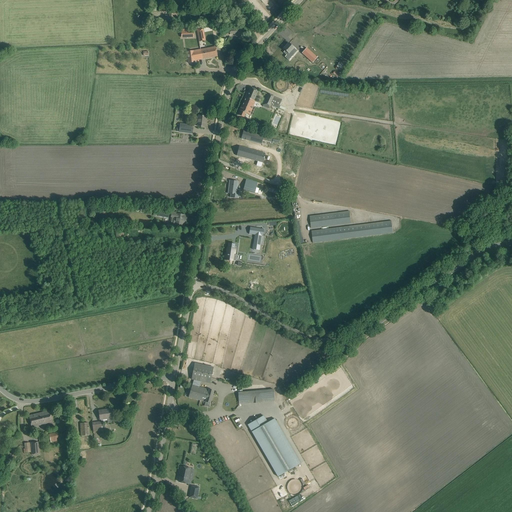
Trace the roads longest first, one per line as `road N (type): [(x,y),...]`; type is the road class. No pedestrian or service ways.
road 1 (unclassified): [(511,243),(475,255),(338,341),(303,336),(235,297),(191,283)]
road 2 (unclassified): [(191,283),(227,93),(243,62),(299,0)]
road 3 (unclassified): [(174,376),(31,401),(0,388)]
road 4 (unknown): [(168,408),(275,405),(278,387),(237,378)]
road 5 (unclassified): [(147,511),(174,376)]
